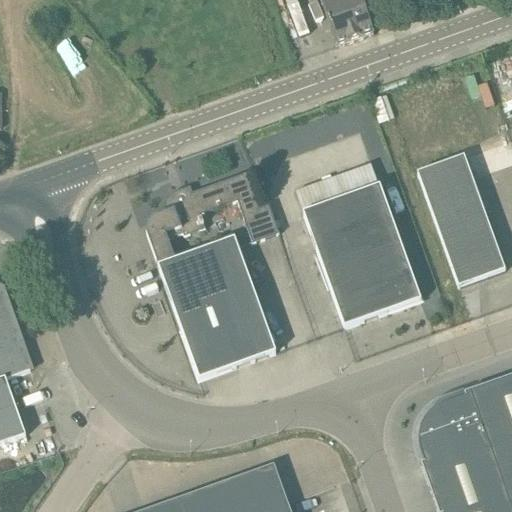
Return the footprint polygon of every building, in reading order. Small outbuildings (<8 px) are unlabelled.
[(319,0),(337,50),(373,38),(367,19),(360,0),(319,0)] [(386,0),(394,10),(406,0),(386,0)] [(63,59),(82,48),(70,28),(51,40),(63,59)] [(417,176),(452,272),(458,291),(505,274),(464,159),(417,176)] [(175,263),(168,242),(183,237),(184,239),(205,232),(200,218),(237,205),(252,247),(279,237),(269,208),(259,212),(246,176),(192,195),(190,189),(173,195),(172,196),(169,198),(167,200),(166,201),(165,204),(165,206),(164,207),(164,209),(164,210),(164,212),(165,213),(165,215),(157,218),(156,218),(153,219),(152,220),(149,222),(148,224),(148,225),(147,226),(146,228),(146,229),(146,231),(146,232),(146,234),(146,235),(146,237),(158,269),(175,263)] [(344,331),(420,304),(421,304),(379,190),(303,217),(344,331)] [(175,263),(158,269),(199,384),(275,356),(234,242),(175,263)] [(0,447),(26,439),(6,382),(31,373),(2,291),(0,290),(0,447)] [(511,511),(511,379),(470,395),(511,511)] [(511,511),(470,395),(464,397),(465,400),(442,408),(435,412),(429,417),(424,423),(420,431),(418,438),(418,447),(420,454),(424,466),(421,467),(436,511),(511,511)] [(269,511),(287,506),(274,468),(151,511),(269,511)]
